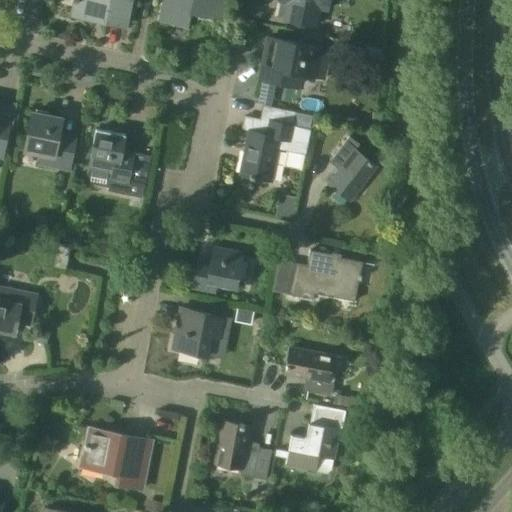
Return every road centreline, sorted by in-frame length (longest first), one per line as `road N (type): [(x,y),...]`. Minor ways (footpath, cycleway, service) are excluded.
road 1 (tertiary): [(468,0),(471,148),(511,265)]
road 2 (residential): [(0,38),(224,84)]
road 3 (residential): [(128,384),(164,203),(199,210)]
road 4 (tertiary): [(511,174),(492,77),(494,0)]
road 5 (residential): [(0,395),(128,384)]
road 6 (residential): [(199,210),(224,84)]
